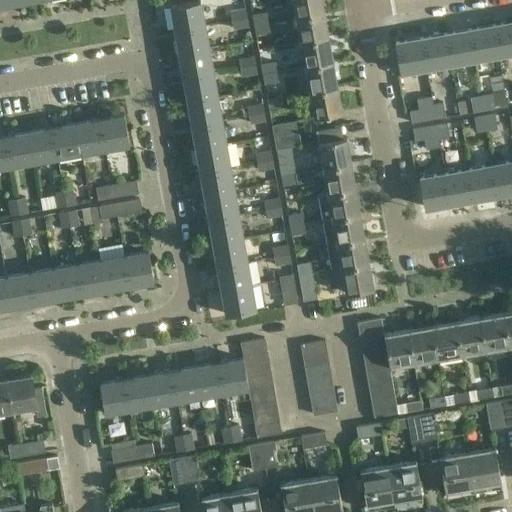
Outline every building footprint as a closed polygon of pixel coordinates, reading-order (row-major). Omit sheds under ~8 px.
[(174,29),(204,24),(199,0),(170,6),(174,29)] [(292,0),(295,16),(323,11),(321,0),(292,0)] [(246,8),(230,11),(231,19),(247,16),(246,8)] [(295,16),(300,41),(328,36),(323,11),(295,16)] [(267,12),(252,14),(253,23),(268,21),(267,12)] [(233,30),(249,27),(247,16),(231,19),(233,30)] [(255,35),(270,33),(268,21),(253,23),(255,35)] [(511,21),(492,25),(498,53),(511,50),(511,21)] [(208,48),(204,24),(174,29),(178,53),(208,48)] [(492,25),(469,30),(474,58),(498,53),(492,25)] [(469,30),(444,34),(449,62),(474,58),(469,30)] [(444,34),(420,38),(426,66),(449,62),(444,34)] [(300,41),(304,66),(332,61),(328,36),(300,41)] [(426,66),(420,38),(396,43),(401,71),(426,66)] [(178,53),(183,76),(212,71),(208,48),(178,53)] [(253,55),(238,58),(239,66),(255,63),(253,55)] [(276,61),(261,64),(263,74),(277,71),(276,61)] [(337,86),(332,61),(304,66),(309,91),(337,86)] [(242,77),(257,74),(255,63),(239,66),(242,77)] [(183,76),(187,100),(216,95),(212,71),(183,76)] [(265,84),(279,82),(277,71),(263,74),(265,84)] [(337,86),(309,91),(313,117),(341,112),(337,86)] [(494,108),(491,94),(481,96),(483,110),(494,108)] [(187,100),(191,124),(221,119),(216,95),(187,100)] [(284,107),(282,96),(266,99),(268,110),(284,107)] [(435,118),(432,104),(431,96),(417,98),(419,109),(409,110),(411,122),(435,118)] [(470,98),(472,113),(483,110),(481,96),(470,98)] [(467,113),(464,100),(456,102),(459,115),(467,113)] [(432,104),(435,118),(445,116),(442,102),(432,104)] [(262,103),(247,106),(248,114),(264,111),(262,103)] [(250,124),(265,121),(264,111),(248,114),(250,124)] [(498,128),(495,113),(483,115),(486,130),(498,128)] [(98,119),(104,148),(128,144),(122,114),(98,119)] [(473,117),(476,132),(486,130),(483,115),(473,117)] [(98,119),(75,123),(80,152),(104,148),(98,119)] [(191,124),(195,148),(225,142),(221,119),(191,124)] [(273,137),(297,133),(295,120),(271,125),(273,137)] [(436,124),(438,138),(448,136),(446,122),(436,124)] [(75,123),(51,127),(57,156),(80,152),(75,123)] [(438,138),(436,124),(412,128),(414,140),(424,139),(425,149),(440,146),(438,138)] [(51,127),(28,131),(33,161),(57,156),(51,127)] [(9,165),(33,161),(28,131),(4,136),(9,165)] [(297,133),(273,137),(276,150),(299,145),(297,133)] [(0,166),(9,165),(4,136),(0,136),(0,166)] [(322,168),(350,162),(345,137),(318,142),(322,168)] [(195,148),(200,175),(230,170),(225,142),(195,148)] [(272,152),(255,155),(257,165),(274,162),(272,152)] [(511,161),(493,165),(498,193),(511,190),(511,161)] [(275,172),(274,162),(257,165),(259,175),(275,172)] [(278,165),(280,175),(294,172),(292,162),(278,165)] [(355,188),(350,162),(322,168),(327,192),(355,188)] [(493,165),(469,169),(474,197),(498,193),(493,165)] [(469,169),(444,174),(450,202),(474,197),(469,169)] [(200,175),(204,195),(233,189),(230,170),(200,175)] [(296,183),(294,172),(280,175),(282,186),(296,183)] [(450,202),(444,174),(420,178),(425,206),(450,202)] [(111,184),(113,197),(137,193),(134,180),(111,184)] [(113,197),(111,184),(95,187),(97,200),(113,197)] [(359,212),(355,188),(327,192),(317,194),(322,219),(359,212)] [(75,204),(72,189),(63,190),(66,206),(75,204)] [(204,195),(208,218),(238,213),(233,189),(204,195)] [(54,192),(57,208),(66,206),(63,190),(54,192)] [(27,212),(25,197),(15,199),(18,214),(27,212)] [(281,206),(279,197),(263,199),(265,209),(281,206)] [(113,203),(116,216),(140,211),(138,198),(113,203)] [(7,200),(10,215),(18,214),(15,199),(7,200)] [(116,216),(113,203),(98,206),(100,219),(116,216)] [(267,218),(283,216),(281,206),(265,209),(267,218)] [(79,225),(76,210),(66,211),(69,227),(79,225)] [(58,213),(60,228),(69,227),(66,211),(58,213)] [(302,212),(287,215),(289,225),(304,222),(302,212)] [(364,237),(359,212),(322,219),(326,244),(364,237)] [(208,218),(212,242),(242,237),(238,213),(208,218)] [(32,234),(29,217),(19,219),(22,235),(32,234)] [(11,221),(14,237),(22,235),(19,219),(11,221)] [(291,236),(306,233),(304,222),(289,225),(291,236)] [(212,242),(216,265),(246,260),(242,237),(212,242)] [(368,262),(364,237),(326,244),(331,269),(368,262)] [(288,244),(272,247),(274,255),(289,253),(288,244)] [(123,255),(128,284),(153,280),(147,251),(123,255)] [(275,266),(291,263),(289,253),(274,255),(275,266)] [(104,289),(128,284),(123,255),(99,259),(104,289)] [(81,293),(104,289),(99,259),(75,263),(81,293)] [(216,265),(221,289),(250,284),(246,260),(216,265)] [(298,275),(311,272),(309,261),(296,263),(298,275)] [(331,269),(325,270),(328,284),(343,281),(345,292),(373,287),(368,262),(331,269)] [(57,297),(81,293),(75,263),(52,268),(57,297)] [(34,301),(57,297),(52,268),(28,272),(34,301)] [(10,306),(34,301),(28,272),(5,276),(10,306)] [(311,272),(298,275),(303,300),(316,297),(311,272)] [(283,303),(297,301),(292,273),(278,276),(283,303)] [(0,307),(10,306),(5,276),(0,276),(0,307)] [(250,284),(221,289),(225,314),(255,308),(250,284)] [(511,310),(502,313),(508,347),(511,346),(511,310)] [(502,313),(478,317),(484,351),(508,347),(502,313)] [(478,317),(454,321),(461,355),(484,351),(478,317)] [(358,334),(382,330),(380,318),(356,322),(358,334)] [(454,321),(431,325),(437,359),(461,355),(454,321)] [(413,363),(437,359),(431,325),(407,329),(413,363)] [(413,363),(407,329),(383,333),(389,368),(413,363)] [(382,330),(358,334),(360,346),(384,341),(382,330)] [(242,354),(265,350),(263,338),(240,342),(242,354)] [(302,356),(326,351),(324,340),(300,344),(302,356)] [(362,358),(386,353),(384,341),(360,346),(362,358)] [(244,366),(268,361),(265,350),(242,354),(244,366)] [(305,368),(328,363),(326,351),(302,356),(305,368)] [(364,370),(388,365),(386,353),(362,358),(364,370)] [(218,362),(223,392),(247,387),(242,358),(218,362)] [(268,361),(244,366),(246,378),(270,373),(268,361)] [(218,362),(194,366),(199,396),(223,392),(218,362)] [(307,379),(330,375),(328,363),(305,368),(307,379)] [(388,365),(364,370),(367,382),(390,377),(388,365)] [(194,366),(170,370),(176,400),(199,396),(194,366)] [(170,370),(147,374),(152,404),(176,400),(170,370)] [(248,390),(272,385),(270,373),(246,378),(248,390)] [(6,378),(12,410),(35,406),(36,416),(45,415),(42,387),(33,388),(31,374),(6,378)] [(128,408),(152,404),(147,374),(123,379),(128,408)] [(330,375),(307,379),(309,391),(332,387),(330,375)] [(390,377),(367,382),(369,393),(393,389),(390,377)] [(0,412),(12,410),(6,378),(0,379),(0,412)] [(128,408),(123,379),(99,383),(104,412),(128,408)] [(511,393),(511,383),(500,386),(502,395),(511,393)] [(250,401),(274,397),(272,385),(248,390),(250,401)] [(311,403),(334,398),(332,387),(309,391),(311,403)] [(493,396),(491,388),(476,390),(477,399),(493,396)] [(371,405),(395,401),(393,389),(369,393),(371,405)] [(469,401),(467,392),(452,394),(453,404),(469,401)] [(445,405),(444,396),(428,398),(430,407),(445,405)] [(252,413),(276,409),(274,397),(250,401),(252,413)] [(334,398),(311,403),(313,414),(336,410),(334,398)] [(498,401),(503,427),(511,425),(511,403),(511,399),(498,401)] [(421,409),(420,400),(404,403),(406,411),(421,409)] [(395,401),(371,405),(373,420),(397,416),(395,401)] [(503,427),(498,401),(485,404),(490,429),(503,427)] [(254,425),(278,421),(276,409),(252,413),(254,425)] [(419,415),(424,441),(437,439),(432,413),(419,415)] [(424,441),(419,415),(406,417),(393,419),(395,430),(408,428),(411,443),(424,441)] [(278,421),(254,425),(256,437),(280,433),(278,421)] [(380,422),(374,423),(355,426),(358,438),(382,434),(380,422)] [(241,440),(239,424),(229,426),(232,441),(241,440)] [(220,428),(223,443),(232,441),(229,426),(220,428)] [(325,444),(323,432),(299,436),(302,448),(325,444)] [(194,449),(192,433),(182,435),(185,450),(194,449)] [(173,436),(175,452),(185,450),(182,435),(173,436)] [(17,444),(20,456),(44,452),(42,439),(17,444)] [(260,443),(265,468),(278,466),(273,440),(260,443)] [(135,445),(137,458),(153,455),(150,443),(135,445)] [(265,468),(260,443),(247,445),(251,471),(265,468)] [(20,456),(17,444),(7,446),(9,458),(20,456)] [(137,458),(135,445),(111,449),(113,462),(137,458)] [(466,451),(473,491),(501,486),(494,447),(466,451)] [(473,491),(466,451),(439,456),(446,496),(473,491)] [(181,457),(186,482),(199,480),(194,455),(181,457)] [(186,482),(181,457),(168,459),(173,485),(186,482)] [(17,463),(19,475),(47,470),(45,458),(17,463)] [(393,497),(394,504),(422,500),(415,460),(387,465),(393,497)] [(114,469),(116,481),(144,476),(141,464),(114,469)] [(394,504),(393,497),(387,465),(359,470),(366,509),(394,504)] [(311,497),(313,511),(342,511),(335,474),(307,479),(311,497)] [(313,511),(311,497),(307,479),(280,484),(284,511),(313,511)] [(228,492),(229,497),(231,511),(260,511),(256,487),(228,492)] [(231,511),(229,497),(228,492),(200,497),(203,511),(231,511)] [(149,506),(150,511),(178,511),(177,501),(149,506)] [(52,511),(51,503),(39,505),(40,511),(52,511)]
